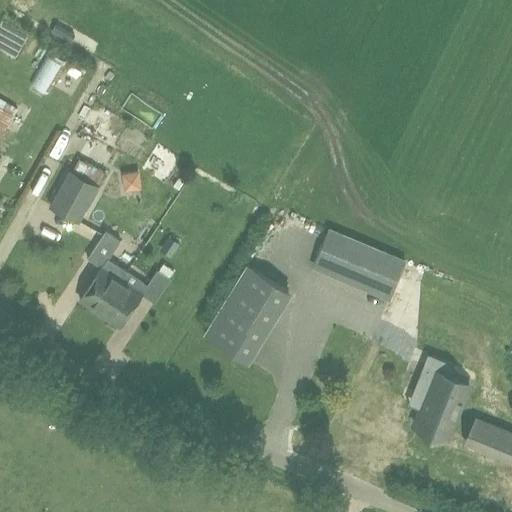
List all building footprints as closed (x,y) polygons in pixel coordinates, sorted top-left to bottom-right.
[(49,50),(30,83),(48,93),(67,60),(49,50)] [(80,62),(74,71),(89,80),(94,70),(80,62)] [(0,137),(18,108),(0,96),(0,137)] [(103,161),(121,167),(125,154),(108,148),(103,161)] [(80,158),(73,170),(70,169),(51,201),(78,220),(99,188),(96,184),(102,173),(80,158)] [(0,191),(7,196),(18,179),(9,173),(0,186),(0,191)] [(313,264),(390,295),(404,260),(328,229),(313,264)] [(80,301),(98,313),(126,272),(109,260),(121,242),(106,232),(87,259),(101,269),(80,301)] [(221,333),(263,350),(292,278),(250,261),(221,333)] [(150,285),(166,297),(179,279),(163,267),(150,285)] [(126,272),(98,313),(120,328),(142,295),(123,281),(128,273),(126,272)] [(469,383),(451,376),(422,365),(412,391),(425,395),(414,425),(447,438),(469,383)] [(347,400),(325,454),(367,470),(389,416),(383,414),(391,396),(359,383),(351,402),(347,400)] [(511,460),(511,434),(488,425),(479,448),(511,460)]
